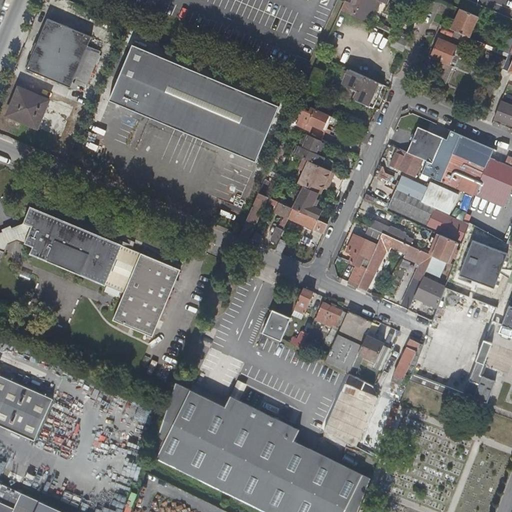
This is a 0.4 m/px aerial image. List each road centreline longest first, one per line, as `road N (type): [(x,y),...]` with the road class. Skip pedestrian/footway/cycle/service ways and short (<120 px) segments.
road 1 (residential): [(0,144),(312,281)]
road 2 (residential): [(395,92),(312,281)]
road 3 (residential): [(312,281),(432,333)]
road 4 (residential): [(395,92),(511,141)]
